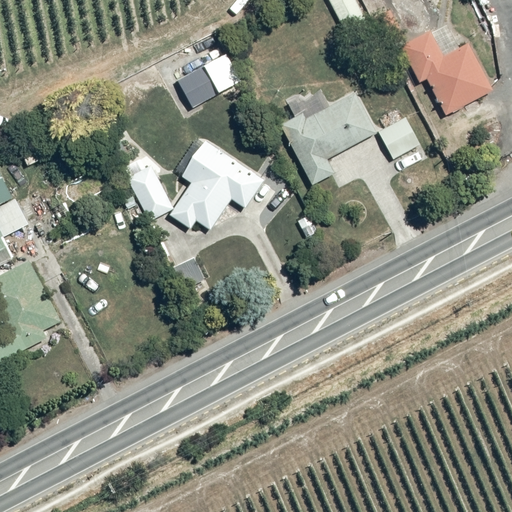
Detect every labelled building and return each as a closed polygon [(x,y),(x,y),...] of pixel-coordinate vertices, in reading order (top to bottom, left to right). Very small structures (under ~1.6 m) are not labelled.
[(367,20),(356,0),(329,0),(345,31),(367,20)] [(431,32),(401,48),(421,85),(428,80),(448,118),(493,92),(471,45),(445,59),(431,32)] [(170,80),(172,84),(188,106),(190,105),(198,117),(216,105),(190,66),(170,80)] [(304,114),(281,126),(313,188),(338,175),(330,161),(378,135),(357,94),(308,120),(304,114)] [(419,143),(407,116),(378,128),(390,155),(419,143)] [(172,218),(192,231),(198,223),(211,233),(233,201),(247,209),(266,181),(208,142),(184,178),(193,185),(172,218)] [(173,205),(151,163),(127,176),(149,218),(173,205)] [(30,226),(0,170),(0,269),(17,262),(4,239),(30,226)] [(204,279),(192,256),(173,265),(185,289),(204,279)] [(0,335),(0,365),(49,339),(44,333),(62,323),(31,262),(0,276),(0,333),(1,335),(0,335)]
